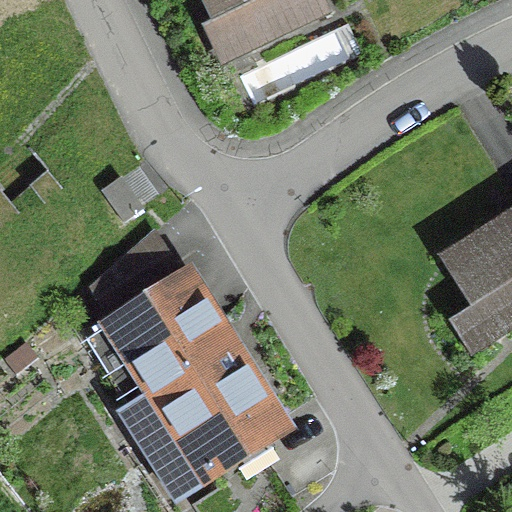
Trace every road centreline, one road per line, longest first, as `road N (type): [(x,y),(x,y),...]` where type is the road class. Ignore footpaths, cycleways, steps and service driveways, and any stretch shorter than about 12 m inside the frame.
road 1 (residential): [(511,42),(376,115),(232,220)]
road 2 (residential): [(389,462),(232,220)]
road 3 (residential): [(232,220),(166,140),(96,0)]
